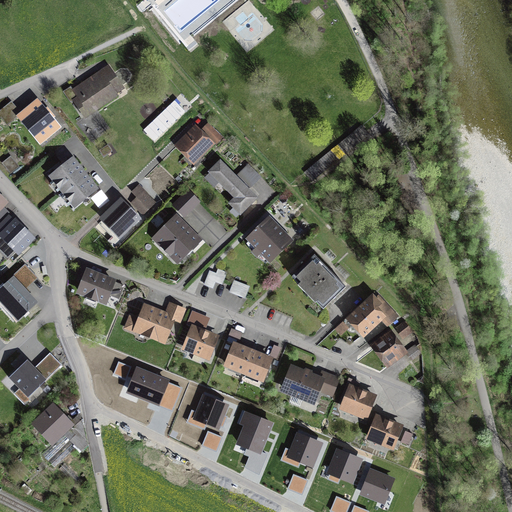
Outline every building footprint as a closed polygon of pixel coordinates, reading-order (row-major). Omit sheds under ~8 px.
[(74,101),(85,117),(116,95),(115,93),(123,88),(109,67),(74,90),(79,98),(74,101)] [(0,115),(7,125),(20,114),(11,103),(0,111),(0,115)] [(56,126),(38,104),(30,111),(32,114),(25,120),(41,139),(56,126)] [(181,119),(187,114),(182,108),(176,113),(181,119)] [(203,130),(216,143),(222,138),(208,124),(203,130)] [(361,127),(305,173),(311,180),(367,134),(361,127)] [(180,146),(194,160),(209,144),(195,130),(180,146)] [(11,173),(18,167),(11,157),(3,163),(11,173)] [(84,174),(73,160),(52,177),(63,191),(84,174)] [(220,162),(210,172),(236,198),(230,203),(240,213),(256,198),(220,162)] [(95,189),(84,174),(63,191),(75,205),(95,189)] [(154,203),(138,186),(133,192),(138,197),(132,203),(143,214),(154,203)] [(184,215),(198,201),(188,192),(174,206),(184,215)] [(121,202),(98,224),(115,240),(137,218),(121,202)] [(9,216),(0,225),(7,232),(0,238),(0,257),(4,262),(17,249),(19,252),(32,239),(9,216)] [(179,259),(197,241),(175,219),(157,237),(164,244),(164,248),(168,253),(172,253),(179,259)] [(268,220),(250,238),(271,260),(289,241),(268,220)] [(323,308),(345,287),(314,255),(292,277),(300,284),(302,282),(309,289),(305,292),(308,295),(312,292),(318,299),(316,301),(323,308)] [(26,262),(19,267),(31,281),(38,276),(26,262)] [(14,275),(27,286),(31,281),(18,270),(14,275)] [(221,284),(226,272),(219,270),(217,274),(210,271),(205,285),(212,288),(215,281),(221,284)] [(79,292),(105,302),(113,281),(88,271),(79,292)] [(18,318),(35,302),(13,279),(0,291),(0,294),(12,307),(10,309),(18,318)] [(248,286),(235,281),(230,292),(244,298),(248,286)] [(350,319),(364,333),(380,318),(387,327),(398,317),(384,301),(381,304),(375,298),(369,303),(369,302),(350,319)] [(173,318),(172,318),(179,321),(184,310),(170,304),(166,315),(173,318)] [(145,307),(140,321),(130,317),(126,328),(136,332),(137,330),(164,340),(172,318),(173,318),(166,315),(145,307)] [(340,334),(348,328),(343,322),(335,329),(340,334)] [(403,337),(411,331),(404,322),(397,328),(403,337)] [(185,348),(208,357),(216,337),(193,328),(185,348)] [(232,329),(229,336),(239,340),(242,333),(232,329)] [(387,362),(402,351),(391,335),(376,347),(387,362)] [(235,345),(226,365),(244,372),(252,352),(235,345)] [(411,360),(421,353),(416,347),(406,354),(411,360)] [(252,352),(244,372),(262,379),(270,359),(252,352)] [(34,368),(27,360),(9,378),(28,397),(62,365),(50,353),(34,368)] [(168,380),(137,368),(128,392),(159,405),(168,380)] [(320,379),(311,376),(311,372),(306,370),(303,372),(293,368),(284,390),(312,401),(317,389),(321,380),(320,379)] [(338,379),(323,373),(320,379),(321,380),(317,389),(331,395),(338,379)] [(351,387),(342,408),(365,417),(374,397),(351,387)] [(228,405),(203,395),(194,419),(219,429),(228,405)] [(53,408),(37,424),(52,440),(68,425),(63,419),(66,416),(61,411),(58,414),(53,408)] [(272,423),(245,412),(241,423),(245,425),(237,444),(260,453),(272,423)] [(74,424),(42,455),(54,467),(76,446),(81,451),(87,445),(80,414),(72,422),(74,424)] [(377,417),(369,438),(392,447),(400,426),(377,417)] [(405,431),(401,442),(408,445),(413,434),(405,431)] [(322,443),(297,433),(288,457),(313,467),(322,443)] [(362,459),(337,449),(328,473),(353,483),(362,459)] [(83,480),(65,463),(59,469),(77,486),(83,480)] [(394,479),(370,469),(360,494),(384,504),(394,479)]
